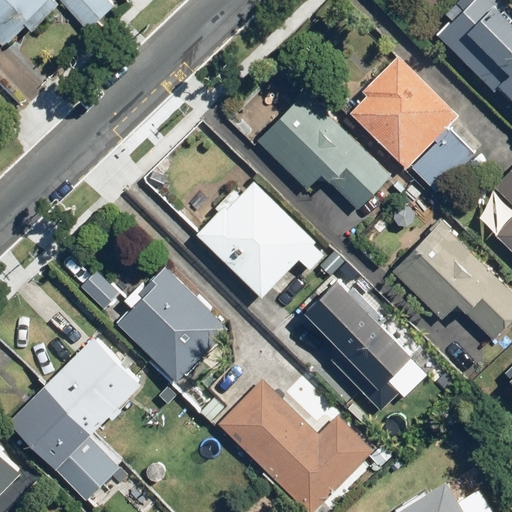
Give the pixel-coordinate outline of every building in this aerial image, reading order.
[(0,0),(0,37),(4,42),(27,20),(35,29),(61,2),(59,0),(0,0)] [(115,0),(65,0),(93,29),(119,5),(115,0)] [(511,0),(460,0),(440,21),(498,78),(503,73),(511,81),(511,0)] [(371,84),(352,103),(409,158),(461,105),(399,45),(366,80),(371,84)] [(310,82),(265,130),(314,175),(325,164),(364,200),(398,164),(310,82)] [(454,117),(415,156),(441,181),(479,142),(454,117)] [(511,192),(511,210),(497,226),(511,241),(511,162),(497,178),(511,192)] [(225,193),(196,223),(263,287),(300,248),(311,259),(324,245),(313,235),(318,230),(255,170),(229,197),(225,193)] [(511,277),(442,209),(392,260),(442,309),(457,294),(493,329),(511,309),(511,277)] [(144,293),(118,319),(178,377),(229,325),(165,263),(140,289),(144,293)] [(343,265),(310,298),(349,337),(337,348),(386,397),(407,376),(395,364),(418,341),(343,265)] [(82,283),(106,307),(122,291),(98,267),(82,283)] [(97,324),(13,407),(59,453),(143,369),(97,324)] [(263,375),(219,419),(310,511),(375,447),(339,411),(319,431),(263,375)] [(0,436),(0,483),(24,459),(0,436)] [(396,511),(463,511),(443,478),(394,507),(396,511)] [(41,511),(25,497),(9,511),(41,511)]
